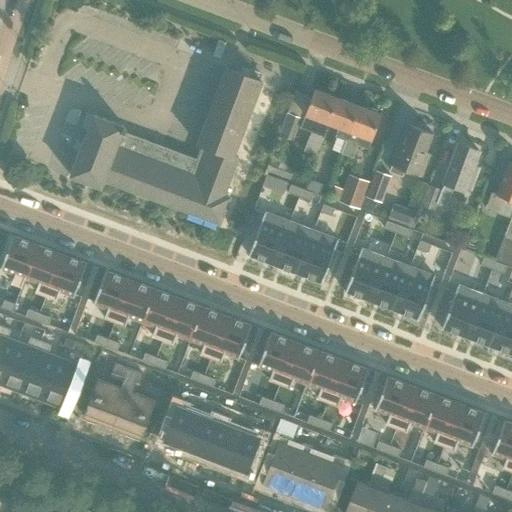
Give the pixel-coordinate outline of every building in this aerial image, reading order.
[(261,82),(225,68),(196,144),(201,146),(196,159),(125,132),(126,129),(123,128),(124,125),(93,114),(70,175),(101,186),(103,179),(220,223),(230,197),(224,194),(238,158),(233,156),(261,82)] [(316,156),(329,123),(327,122),(337,97),(314,88),(305,114),(300,126),(312,131),(309,139),(308,138),(304,151),(316,156)] [(346,139),(359,105),(337,97),(327,122),(329,123),(339,127),(335,135),(346,139)] [(381,113),(359,105),(346,139),(341,152),(352,156),(357,144),(368,148),(381,113)] [(301,118),(289,113),(281,135),(292,139),(301,118)] [(425,151),(432,132),(410,124),(403,142),(401,141),(392,164),(390,170),(400,174),(402,169),(423,177),(431,154),(425,151)] [(473,164),(479,150),(459,142),(448,170),(449,171),(445,182),(444,182),(441,189),(428,184),(420,205),(435,211),(438,203),(446,206),(453,186),(456,187),(463,190),(464,188),(472,191),(475,181),(481,167),(473,164)] [(295,166),(273,157),(268,169),(290,178),(295,166)] [(511,199),(511,162),(509,161),(497,193),(492,191),(486,207),(501,213),(506,198),(511,199)] [(382,202),(392,176),(375,169),(365,196),(382,202)] [(309,172),(303,186),(320,193),(325,178),(309,172)] [(369,180),(349,173),(339,201),(359,208),(369,180)] [(264,209),(248,254),(273,263),(290,219),(264,209)] [(290,219),(273,263),(297,272),(314,228),(290,219)] [(314,228),(297,272),(323,282),(327,270),(339,237),(314,228)] [(13,232),(0,266),(0,268),(14,273),(10,282),(22,286),(25,277),(38,241),(13,232)] [(38,241),(25,277),(38,282),(35,291),(46,295),(62,250),(38,241)] [(361,246),(344,290),(370,300),(386,255),(361,246)] [(62,250),(46,295),(56,299),(60,290),(74,296),(88,260),(62,250)] [(386,255),(370,300),(394,309),(411,264),(386,255)] [(411,264),(394,309),(419,318),(436,274),(411,264)] [(106,267),(92,303),(107,308),(104,317),(115,321),(131,276),(106,267)] [(131,276),(115,321),(126,325),(129,316),(142,321),(155,285),(131,276)] [(458,282),(441,326),(466,336),(483,291),(458,282)] [(155,285),(142,321),(155,326),(152,335),(162,339),(179,294),(155,285)] [(483,291),(466,336),(491,345),(507,300),(483,291)] [(179,294),(162,339),(173,343),(176,334),(190,339),(203,303),(179,294)] [(4,299),(1,306),(12,311),(15,303),(4,299)] [(511,302),(507,300),(491,345),(511,352),(511,302)] [(203,303),(190,339),(203,344),(200,353),(211,357),(227,312),(203,303)] [(28,308),(25,315),(36,320),(39,312),(28,308)] [(39,312),(36,320),(47,324),(50,317),(39,312)] [(227,312),(211,357),(221,361),(224,352),(239,358),(253,322),(227,312)] [(0,382),(1,383),(17,341),(7,337),(10,329),(0,325),(0,382)] [(271,329),(257,365),(272,370),(269,379),(279,383),(296,338),(271,329)] [(105,346),(108,339),(97,334),(94,342),(105,346)] [(21,391),(40,341),(30,337),(28,345),(17,341),(1,383),(21,391)] [(75,341),(66,337),(63,344),(73,348),(75,341)] [(296,338),(279,383),(290,387),(293,378),(306,383),(320,347),(296,338)] [(116,350),(119,343),(108,339),(105,346),(116,350)] [(41,398),(58,356),(47,352),(50,345),(40,341),(21,391),(41,398)] [(320,347),(306,383),(320,388),(316,396),(327,401),(344,356),(320,347)] [(142,360),(153,364),(156,357),(144,352),(142,360)] [(68,360),(58,356),(41,398),(62,406),(81,357),(71,353),(68,360)] [(109,362),(121,367),(124,359),(112,355),(109,362)] [(344,356),(327,401),(338,405),(342,396),(356,402),(370,366),(344,356)] [(156,357),(153,364),(164,368),(167,361),(156,357)] [(121,367),(132,371),(135,363),(124,359),(121,367)] [(116,376),(92,367),(75,411),(99,420),(116,376)] [(145,376),(156,380),(159,372),(148,368),(145,376)] [(190,378),(201,383),(204,375),(192,371),(190,378)] [(388,372),(374,408),(389,414),(385,422),(396,426),(413,382),(388,372)] [(201,383),(212,387),(215,379),(204,375),(201,383)] [(140,385),(116,376),(99,420),(123,430),(140,385)] [(413,382),(396,426),(407,430),(410,422),(424,427),(437,391),(413,382)] [(164,395),(140,385),(123,430),(147,439),(164,395)] [(437,391),(424,427),(437,432),(434,441),(444,445),(461,400),(437,391)] [(258,404),(270,409),(272,401),(261,397),(258,404)] [(185,447),(202,402),(192,399),(188,409),(177,405),(164,439),(185,447)] [(461,400),(444,445),(455,449),(458,440),(474,446),(487,410),(461,400)] [(284,406),(272,401),(270,409),(281,413),(284,406)] [(205,455),(218,421),(208,416),(212,406),(202,402),(185,447),(205,455)] [(226,463),(243,418),(233,414),(229,425),(218,421),(205,455),(226,463)] [(306,423),(317,427),(320,420),(309,415),(306,423)] [(511,419),(504,416),(491,452),(506,458),(502,466),(511,469),(511,419)] [(252,422),(243,418),(226,463),(246,471),(260,436),(248,432),(252,422)] [(284,491),(300,449),(290,445),(293,438),(298,424),(281,418),(272,440),(279,442),(263,483),(284,491)] [(320,420),(317,427),(329,431),(331,424),(320,420)] [(378,441),(375,449),(386,453),(389,446),(378,441)] [(304,499),(321,457),(310,453),(313,445),(303,442),(300,449),(284,491),(304,499)] [(386,453),(397,457),(400,450),(389,446),(386,453)] [(331,461),(321,457),(304,499),(325,507),(344,457),(334,453),(331,461)] [(423,467),(434,472),(437,464),(426,460),(423,467)] [(344,511),(368,511),(386,467),(376,463),(368,484),(357,480),(344,511)] [(437,464),(434,472),(445,476),(448,468),(437,464)] [(386,467),(368,511),(391,511),(398,495),(387,491),(396,470),(386,467)] [(426,481),(414,511),(438,511),(439,511),(428,507),(432,497),(438,479),(429,475),(427,481),(426,481)] [(398,495),(391,511),(414,511),(426,481),(417,477),(408,499),(398,495)] [(503,498),(506,490),(495,486),(492,494),(503,498)] [(511,492),(506,490),(503,498),(511,501),(511,492)] [(484,511),(489,499),(479,495),(475,507),(472,511),(456,511),(450,510),(449,511),(484,511)]
